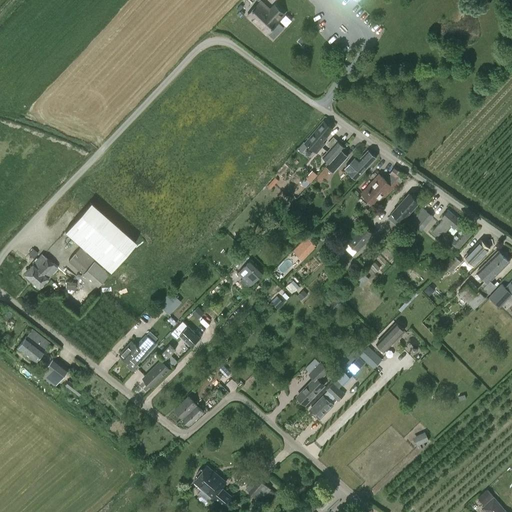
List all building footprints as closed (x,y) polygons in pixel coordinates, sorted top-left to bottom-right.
[(267,33),(273,38),(283,27),(277,22),(285,14),(274,4),(269,10),(260,1),(247,16),(266,34),(267,33)] [(332,129),(324,122),(306,143),(317,152),(324,143),(322,141),(332,129)] [(327,160),(329,162),(340,149),(341,150),(344,147),(337,141),(332,137),(326,144),(331,148),(323,157),(327,160)] [(334,171),(344,160),(348,156),(341,150),(340,149),(329,162),(317,175),(315,177),(319,181),(330,168),(334,171)] [(355,179),(362,172),(375,158),(368,151),(359,160),(354,156),(343,168),(355,179)] [(393,166),(388,173),(394,177),(400,181),(406,174),(393,166)] [(315,177),(317,175),(312,170),(305,178),(310,182),(315,177)] [(378,174),(361,193),(375,205),(392,187),(378,174)] [(394,177),(389,183),(394,188),(400,181),(394,177)] [(278,181),(275,178),(267,186),(271,189),(278,181)] [(397,225),(418,202),(408,194),(387,217),(397,225)] [(135,242),(89,203),(64,231),(110,271),(135,242)] [(421,231),(433,216),(422,206),(409,221),(421,231)] [(365,219),(371,213),(366,208),(360,214),(365,219)] [(460,221),(448,209),(441,217),(443,219),(431,231),(437,236),(441,231),(443,233),(450,224),(454,228),(455,227),(457,230),(449,239),(459,248),(473,232),(463,223),(462,224),(459,222),(460,221)] [(373,233),(363,224),(347,241),(357,251),(373,233)] [(467,270),(472,265),(472,266),(490,248),(481,239),(463,257),(466,259),(461,264),(467,270)] [(82,273),(97,286),(107,273),(81,250),(78,248),(67,260),(82,273)] [(509,262),(498,251),(477,271),(485,280),(477,288),(470,280),(457,292),(474,309),(496,286),(490,280),(509,262)] [(38,288),(56,268),(41,254),(23,274),(38,288)] [(449,272),(460,261),(458,259),(454,255),(446,264),(444,267),(449,272)] [(263,272),(251,260),(238,273),(250,285),(263,272)] [(124,266),(115,276),(124,284),(133,275),(124,266)] [(354,280),(356,282),(364,275),(361,272),(354,280)] [(362,285),(370,278),(366,274),(358,281),(362,285)] [(286,286),(293,293),(302,285),(295,278),(286,286)] [(511,294),(511,279),(510,281),(505,287),(501,283),(488,297),(499,308),(511,294)] [(75,282),(66,281),(65,288),(74,289),(75,282)] [(429,295),(434,290),(429,285),(424,290),(429,295)] [(160,303),(171,314),(184,300),(172,289),(160,303)] [(299,294),(303,299),(309,294),(305,289),(299,294)] [(272,300),(278,307),(284,302),(278,295),(272,300)] [(335,297),(325,307),(332,314),(342,304),(335,297)] [(200,306),(194,313),(199,318),(205,311),(200,306)] [(220,314),(215,319),(218,322),(223,316),(220,314)] [(187,326),(182,321),(171,333),(176,338),(179,335),(191,346),(199,338),(187,327),(187,326)] [(396,323),(376,343),(384,350),(403,330),(396,323)] [(49,342),(32,329),(27,335),(26,334),(16,347),(34,361),(49,342)] [(136,346),(131,342),(119,354),(129,363),(132,360),(137,364),(155,344),(146,335),(136,346)] [(175,349),(169,344),(160,353),(167,358),(175,349)] [(359,355),(372,368),(381,359),(367,346),(359,355)] [(67,368),(52,357),(39,374),(55,385),(67,368)] [(153,368),(143,378),(151,386),(161,376),(171,365),(163,357),(153,368)] [(324,385),(319,379),(328,369),(320,361),(309,373),(314,378),(296,396),(305,404),(324,385)] [(204,389),(209,381),(204,379),(200,386),(204,389)] [(68,380),(64,385),(77,396),(81,391),(68,380)] [(339,387),(341,385),(336,380),(326,389),(327,391),(334,398),(337,401),(345,393),(339,387)] [(334,398),(327,391),(310,408),(319,418),(332,405),(329,402),(334,398)] [(174,410),(182,418),(197,403),(194,399),(192,401),(188,397),(174,410)] [(182,418),(189,425),(202,412),(198,407),(200,405),(197,403),(182,418)] [(414,439),(418,447),(429,441),(426,433),(414,439)] [(207,501),(212,497),(211,498),(223,508),(232,497),(221,488),(226,482),(206,466),(203,470),(200,469),(195,475),(195,479),(193,481),(201,488),(197,493),(207,501)] [(268,495),(270,497),(274,493),(269,489),(270,489),(261,481),(250,493),(259,501),(264,496),(265,498),(268,495)] [(505,511),(495,500),(492,497),(493,496),(487,489),(477,497),(483,504),(480,507),(484,511),(505,511)]
